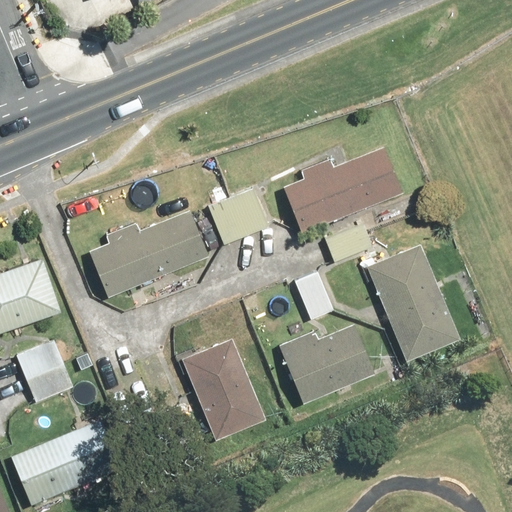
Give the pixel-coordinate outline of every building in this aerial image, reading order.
[(379,150),(276,190),(295,239),(398,198),(379,150)] [(252,188),(203,208),(219,247),(268,228),(252,188)] [(187,213),(82,251),(100,299),(205,261),(187,213)] [(326,234),(336,260),(372,245),(363,220),(326,234)] [(414,242),(360,264),(401,365),(455,343),(414,242)] [(38,260),(0,272),(0,334),(56,318),(38,260)] [(315,272),(289,282),(305,322),(331,311),(315,272)] [(349,320),(271,351),(291,401),(369,370),(349,320)] [(48,341),(10,356),(29,404),(67,390),(48,341)] [(227,341),(173,363),(204,438),(258,416),(227,341)] [(108,450),(96,421),(15,454),(34,502),(95,477),(87,459),(108,450)]
